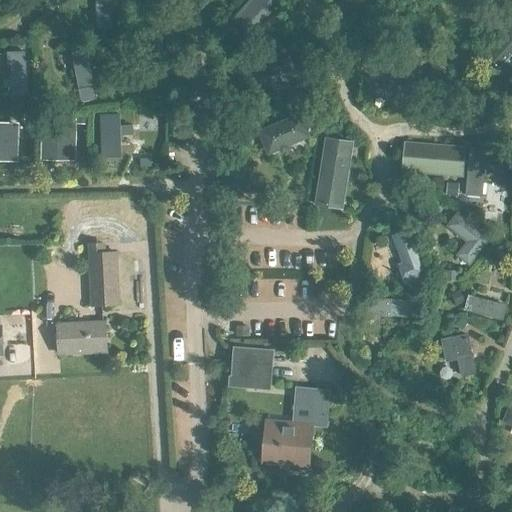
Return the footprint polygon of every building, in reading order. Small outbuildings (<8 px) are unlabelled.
[(272,0),(250,0),(232,21),(250,36),(278,5),(272,0)] [(397,30),(397,26),(346,22),(344,45),(395,48),(396,43),(403,44),(404,31),(397,30)] [(254,64),(250,64),(252,77),(257,76),(257,78),(303,69),(299,52),(254,61),(254,64)] [(424,85),(422,76),(418,55),(380,63),(386,93),(424,85)] [(436,88),(447,69),(434,62),(424,81),(436,88)] [(298,115),(258,131),(267,154),(307,137),(298,115)] [(76,123),(42,122),(41,159),(75,160),(76,123)] [(17,124),(0,123),(0,159),(15,160),(17,124)] [(315,206),(343,210),(354,144),(326,139),(315,206)] [(467,148),(406,143),(404,173),(465,178),(467,148)] [(140,159),(141,168),(152,167),(151,159),(140,159)] [(458,197),(460,184),(448,183),(447,195),(458,197)] [(492,239),(459,214),(449,227),(469,242),(458,256),(471,266),(492,239)] [(409,229),(392,235),(404,263),(399,265),(405,282),(425,274),(409,229)] [(89,243),(92,305),(119,304),(117,251),(104,252),(104,243),(89,243)] [(105,320),(57,323),(59,354),(107,352),(105,320)] [(237,327),(237,336),(250,336),(250,327),(237,327)] [(468,335),(442,340),(446,362),(455,361),(459,378),(476,375),(468,335)] [(274,351),(235,348),(232,388),(245,389),(245,384),(271,386),(274,351)] [(293,427),(267,425),(264,458),(282,460),(282,462),(309,465),(312,426),(327,427),(330,391),(316,390),(313,418),(294,417),(293,427)] [(511,408),(509,407),(502,424),(511,427),(511,408)]
